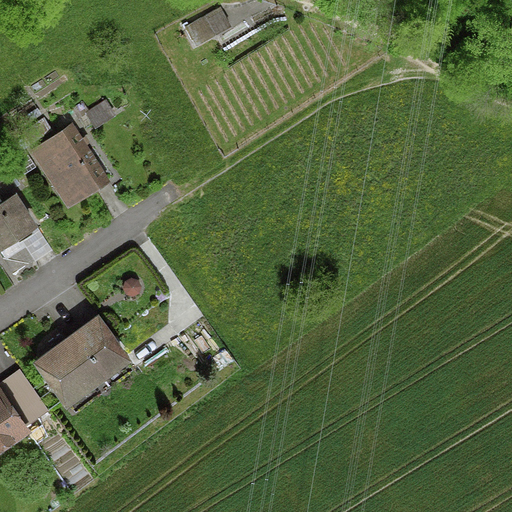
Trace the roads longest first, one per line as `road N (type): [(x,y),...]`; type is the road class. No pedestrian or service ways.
road 1 (track): [(511,103),(308,0)]
road 2 (residential): [(134,223),(0,312)]
